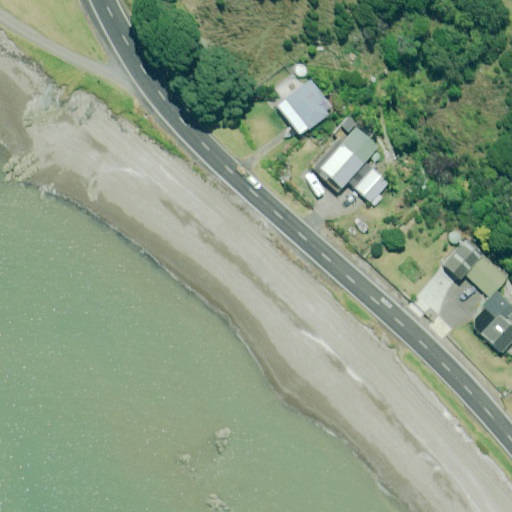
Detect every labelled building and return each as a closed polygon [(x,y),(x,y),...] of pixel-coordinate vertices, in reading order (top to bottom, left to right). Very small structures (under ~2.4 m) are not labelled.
[(276,106),(297,134),(306,127),(307,129),(327,115),(323,110),(330,105),(310,80),(276,106)] [(345,180),(363,161),(376,147),(356,128),(353,131),(344,123),(334,134),(343,142),(317,170),(338,189),(345,180)] [(363,161),(345,180),(369,202),(387,183),(363,161)] [(465,274),(481,257),(464,241),(442,264),(459,280),(465,274)] [(489,296),(495,290),(507,278),(483,255),(481,257),(465,274),(489,296)] [(485,308),(475,319),(474,328),(500,353),(511,340),(511,306),(495,290),(489,296),(481,304),(485,308)]
